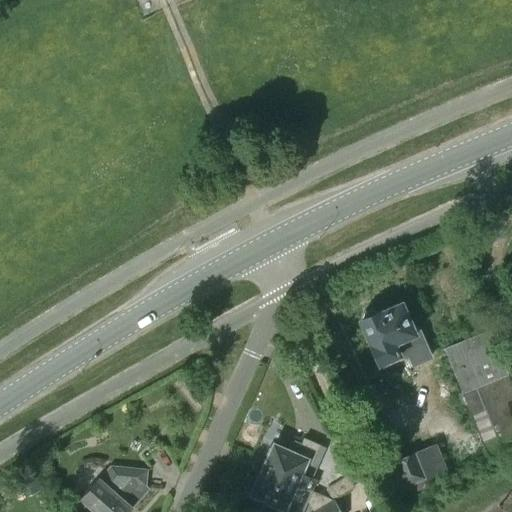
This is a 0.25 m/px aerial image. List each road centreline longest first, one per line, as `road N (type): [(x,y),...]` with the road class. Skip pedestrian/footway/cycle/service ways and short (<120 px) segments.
road 1 (secondary): [(0,405),(156,303),(276,241)]
road 2 (unclassified): [(183,511),(277,293),(276,241)]
road 3 (secondary): [(276,241),(511,132)]
